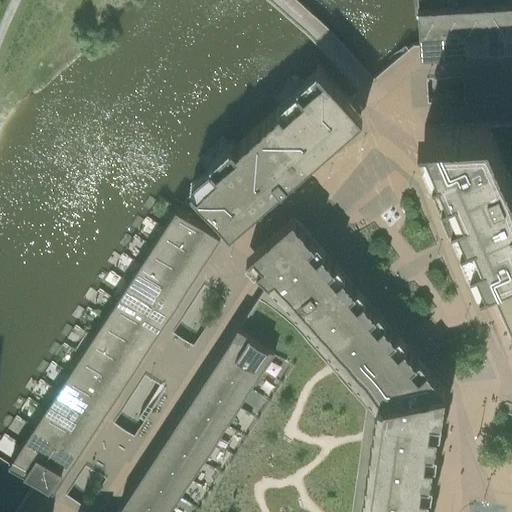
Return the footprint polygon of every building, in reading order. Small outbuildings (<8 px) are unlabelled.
[(504,6),(483,7),(485,41),(486,56),(508,55),(507,40),(505,5),(504,6)] [(482,7),(461,8),(463,42),(464,58),(486,56),(485,41),(483,7),(482,7)] [(461,8),(439,9),(441,44),(442,59),(464,58),(463,42),(461,8)] [(439,9),(417,10),(419,45),(420,60),(442,59),(441,44),(439,9)] [(211,169),(189,188),(227,230),(229,233),(333,143),(361,118),(349,103),(322,72),(318,67),(316,69),(318,72),(308,80),(296,90),(302,98),(283,115),(279,110),(235,147),(234,146),(231,143),(229,145),(232,148),(235,153),(216,169),(211,165),(209,166),(209,167),(211,169)] [(511,178),(488,122),(424,125),(431,143),(426,145),(443,182),(452,203),(484,278),(490,293),(497,310),(511,343),(511,178)] [(175,209),(163,227),(208,256),(220,237),(175,209)] [(424,511),(438,416),(440,416),(444,388),(426,367),(424,368),(293,217),(246,257),(261,275),(267,283),(274,277),(301,308),(316,326),(293,360),(270,357),(206,456),(197,511),(424,511)] [(163,227),(151,245),(196,274),(208,256),(163,227)] [(151,245),(139,263),(184,292),(196,274),(151,245)] [(128,281),(172,310),(184,292),(139,263),(128,281)] [(116,299),(116,300),(160,329),(172,310),(128,281),(116,299)] [(104,317),(104,318),(148,347),(160,329),(116,300),(104,317)] [(92,336),(136,365),(148,347),(104,318),(92,336)] [(224,345),(253,364),(261,370),(274,350),(237,326),(224,345)] [(80,354),(124,383),(136,365),(92,336),(80,354)] [(212,364),(241,382),(249,388),(261,370),(253,364),(224,345),(212,364)] [(68,372),(68,373),(112,402),(124,383),(80,354),(68,372)] [(212,364),(201,382),(238,406),(249,388),(241,382),(212,364)] [(57,390),(56,391),(100,420),(112,402),(68,373),(57,390)] [(201,382),(189,400),(226,424),(238,406),(201,382)] [(45,408),(44,409),(88,438),(100,420),(56,391),(45,408)] [(189,400),(177,418),(214,442),(226,424),(189,400)] [(33,426),(32,427),(76,456),(88,438),(44,409),(33,426)] [(177,418),(165,436),(202,460),(214,442),(177,418)] [(21,444),(20,445),(65,475),(76,456),(32,427),(21,444)] [(165,436),(153,454),(190,478),(202,460),(165,436)] [(9,462),(8,464),(37,482),(53,493),(65,475),(20,445),(9,462)] [(153,454),(141,472),(179,496),(190,478),(153,454)] [(141,472),(130,490),(163,511),(168,511),(179,496),(141,472)] [(117,509),(119,510),(121,511),(163,511),(130,490),(117,509)]
